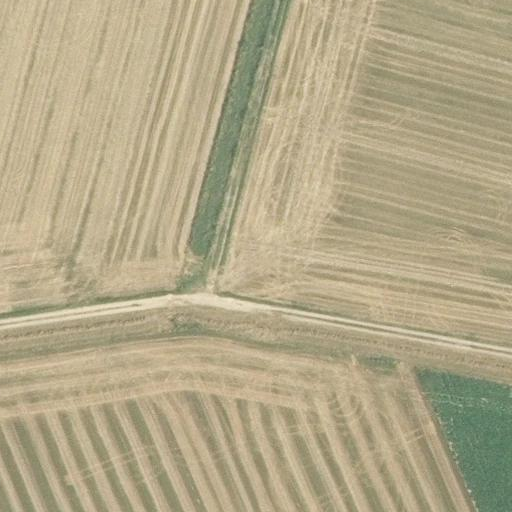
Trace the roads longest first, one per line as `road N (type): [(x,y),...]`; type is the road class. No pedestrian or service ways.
road 1 (track): [(511,358),(203,306),(0,330)]
road 2 (track): [(203,306),(272,49)]
